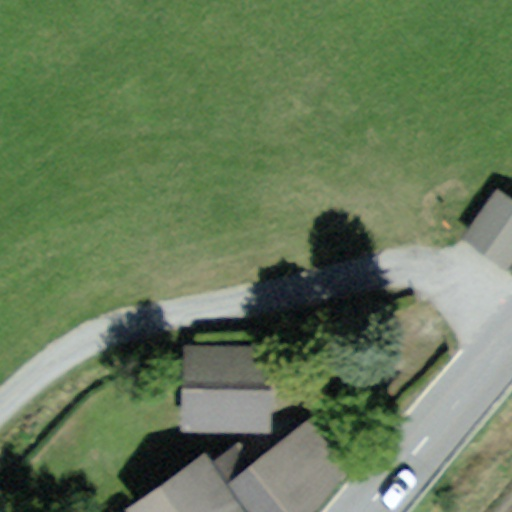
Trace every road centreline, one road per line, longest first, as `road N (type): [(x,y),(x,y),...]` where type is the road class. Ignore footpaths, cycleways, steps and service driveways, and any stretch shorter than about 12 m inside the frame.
road 1 (residential): [(511,311),(440,278),(387,270),(110,317),(0,403)]
road 2 (primary): [(364,511),(511,337)]
